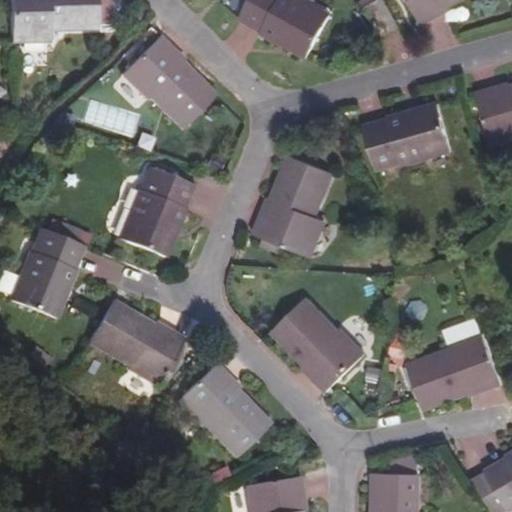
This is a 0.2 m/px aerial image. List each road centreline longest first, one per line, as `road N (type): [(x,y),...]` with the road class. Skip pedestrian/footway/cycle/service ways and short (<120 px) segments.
road 1 (residential): [(511,44),(276,115)]
road 2 (residential): [(276,115),(210,271),(210,304)]
road 3 (residential): [(210,304),(330,434),(338,454)]
road 4 (residential): [(338,454),(511,416)]
road 5 (residential): [(276,115),(158,0)]
